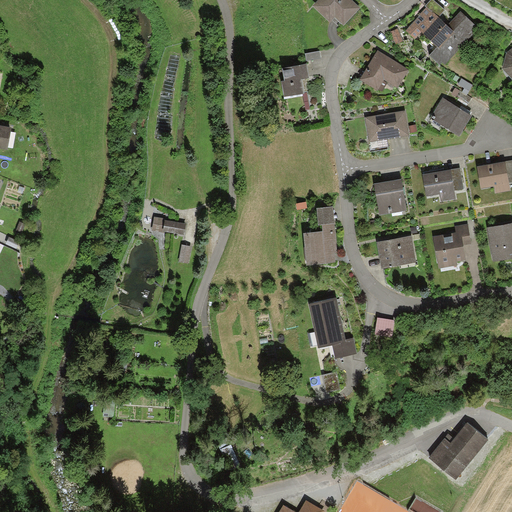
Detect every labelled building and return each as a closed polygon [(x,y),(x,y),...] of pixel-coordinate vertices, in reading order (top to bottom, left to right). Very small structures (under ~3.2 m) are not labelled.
[(351,0),(320,0),(313,7),(330,24),(336,18),(343,25),(359,8),(351,0)] [(445,65),(479,29),(461,13),(448,27),(438,18),(445,10),(433,0),(431,0),(426,6),(427,8),(420,16),(421,16),(406,32),(415,40),(422,32),(439,48),(430,57),(440,66),(443,63),(445,65)] [(398,29),(391,32),(396,44),(403,41),(398,29)] [(511,48),(506,53),(503,69),(511,78),(511,48)] [(388,57),(378,51),(360,80),(382,93),(388,83),(397,89),(409,69),(388,57)] [(321,52),(306,55),(307,61),(311,61),(313,70),(324,68),(321,52)] [(307,65),(283,69),(286,82),(282,83),(285,99),(305,96),(302,81),(309,80),(309,75),(307,65)] [(449,98),(466,109),(473,98),(468,95),(474,86),(463,79),(458,85),(464,89),(462,91),(456,87),(449,98)] [(462,110),(444,99),(431,120),(460,138),(473,117),(462,110)] [(409,137),(405,112),(381,116),(366,118),(371,151),(389,149),(387,141),(409,137)] [(10,130),(0,128),(0,147),(7,148),(10,130)] [(511,162),(502,164),(478,168),(481,189),(495,187),(496,194),(511,191),(509,183),(511,182),(511,162)] [(447,172),(423,176),(428,198),(438,196),(439,202),(457,199),(456,192),(464,190),(460,169),(447,172)] [(373,185),(379,216),(407,211),(401,180),(392,182),(373,185)] [(318,226),(322,226),(323,233),(304,234),(307,265),(335,262),(335,255),(338,255),(334,208),(316,209),(318,226)] [(168,219),(155,217),(153,230),(184,235),(186,224),(168,222),(168,219)] [(511,223),(489,227),(494,261),(511,257),(511,223)] [(456,234),(433,238),(439,269),(457,265),(456,262),(465,260),(463,246),(471,244),(468,224),(455,227),(456,234)] [(396,239),(377,243),(383,270),(418,262),(412,236),(396,239)] [(191,247),(182,245),(180,261),(189,262),(191,247)] [(336,300),(309,306),(320,351),(329,349),(332,360),(357,354),(353,340),(346,341),(336,300)] [(394,320),(377,318),(375,336),(392,338),(394,320)] [(337,372),(322,376),(327,392),(341,388),(337,372)] [(429,459),(455,480),(488,439),(467,423),(453,442),(451,444),(445,439),(429,459)] [(323,511),(324,511),(315,506),(307,501),(299,511),(296,511),(284,505),(280,511),(323,511)]
